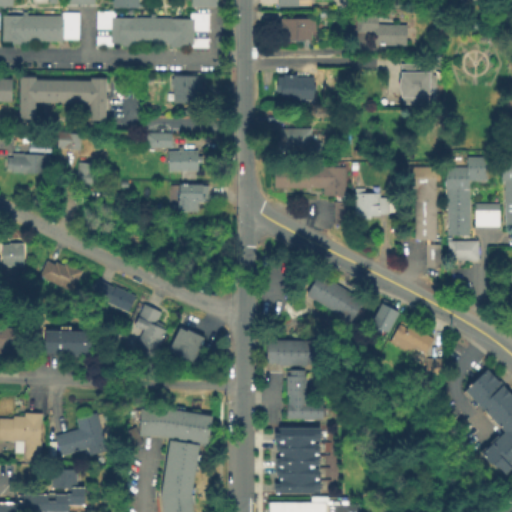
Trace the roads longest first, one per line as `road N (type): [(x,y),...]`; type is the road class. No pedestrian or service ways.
road 1 (tertiary): [(242,0),(241,421)]
road 2 (tertiary): [(488,337),(259,213),(241,211)]
road 3 (tertiary): [(241,317),(0,206)]
road 4 (residential): [(241,384),(0,376)]
